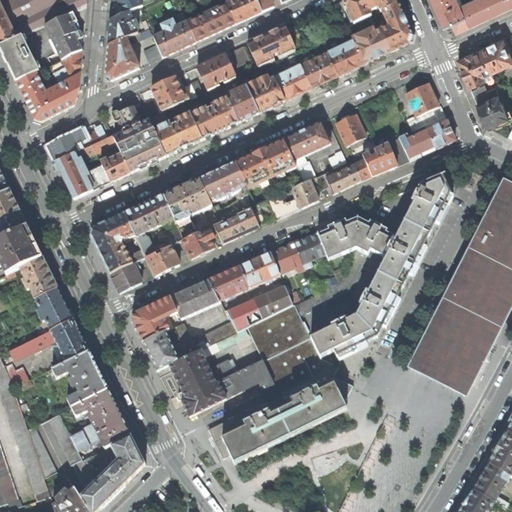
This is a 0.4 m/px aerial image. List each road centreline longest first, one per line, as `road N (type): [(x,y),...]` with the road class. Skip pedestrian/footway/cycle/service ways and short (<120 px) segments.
road 1 (residential): [(58,227),(438,51)]
road 2 (residential): [(475,140),(100,311)]
road 3 (residential): [(90,107),(319,0)]
road 4 (residential): [(393,364),(497,153)]
road 5 (tertiary): [(176,461),(100,311)]
road 6 (tertiary): [(511,375),(433,511)]
